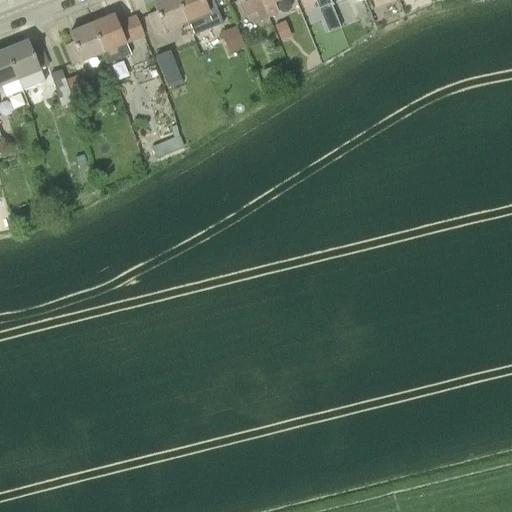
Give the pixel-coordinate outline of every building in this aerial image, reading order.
[(156,35),(186,22),(177,0),(159,0),(152,3),(156,12),(148,15),(156,35)] [(212,0),(177,0),(186,22),(193,37),(223,25),(217,9),(212,0)] [(259,23),(268,19),(260,0),(235,0),(237,3),(244,19),(256,14),(259,23)] [(260,0),(268,19),(279,15),(275,3),(283,0),(260,0)] [(314,0),(318,10),(331,5),(328,0),(314,0)] [(145,37),(144,35),(136,17),(118,24),(114,15),(92,25),(104,54),(108,65),(130,56),(127,45),(145,37)] [(323,21),(328,33),(340,28),(335,16),(334,16),(324,20),(323,21)] [(81,63),(104,54),(92,25),(69,34),(73,43),(65,46),(73,66),(81,63)] [(278,43),(290,39),(284,26),(274,30),(278,43)] [(243,48),(236,27),(220,34),(228,54),(243,48)] [(39,70),(47,66),(40,48),(32,51),(28,42),(6,51),(17,79),(21,92),(44,83),(39,70)] [(7,97),(21,92),(17,79),(6,51),(0,53),(0,88),(3,87),(7,97)] [(170,51),(155,57),(167,87),(182,81),(170,51)] [(288,81),(282,64),(261,72),(268,89),(288,81)] [(73,105),(62,71),(50,75),(61,109),(73,105)] [(66,80),(70,93),(82,89),(78,76),(66,80)] [(184,148),(179,136),(176,126),(170,128),(173,139),(152,148),(157,159),(184,148)] [(14,148),(3,138),(0,141),(0,154),(5,159),(14,148)] [(75,158),(78,168),(87,165),(85,155),(75,158)]
